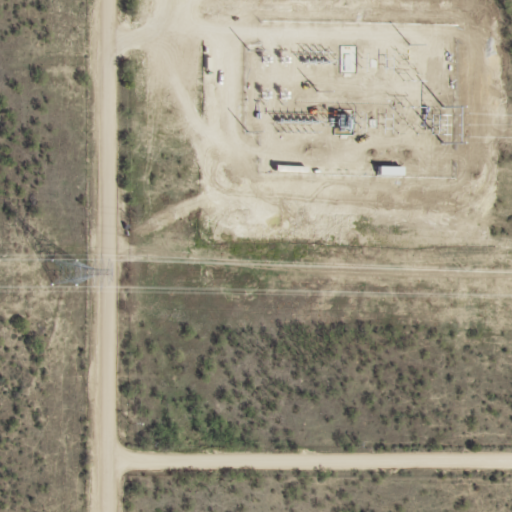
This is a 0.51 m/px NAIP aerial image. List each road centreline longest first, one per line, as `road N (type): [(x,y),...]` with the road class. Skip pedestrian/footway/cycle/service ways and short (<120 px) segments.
road 1 (residential): [(107,511),(106,0)]
road 2 (residential): [(511,461),(108,459)]
